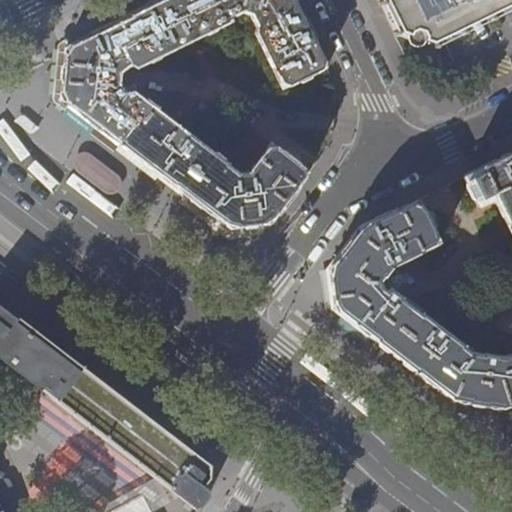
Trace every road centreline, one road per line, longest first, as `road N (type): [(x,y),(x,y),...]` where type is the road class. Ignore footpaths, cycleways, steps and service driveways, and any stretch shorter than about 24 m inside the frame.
road 1 (residential): [(407,160),(349,188),(214,348)]
road 2 (secondary): [(214,348),(26,203)]
road 3 (residential): [(407,160),(330,0)]
road 4 (secondary): [(430,511),(294,406)]
road 5 (residential): [(294,406),(232,511)]
